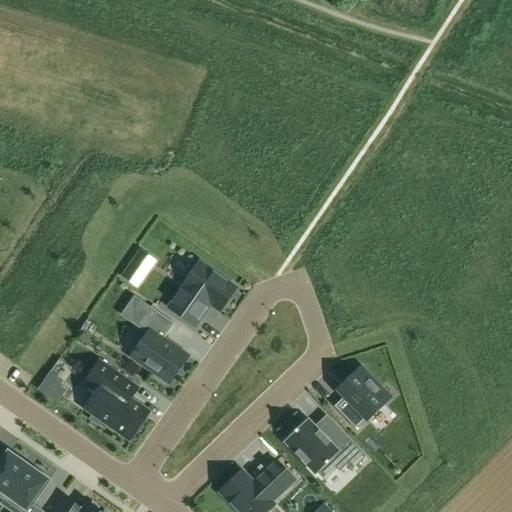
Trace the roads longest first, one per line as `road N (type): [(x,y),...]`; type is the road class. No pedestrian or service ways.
road 1 (residential): [(160,504),(320,352),(304,289),(278,286)]
road 2 (residential): [(278,286),(134,484)]
road 3 (residential): [(0,389),(134,484)]
